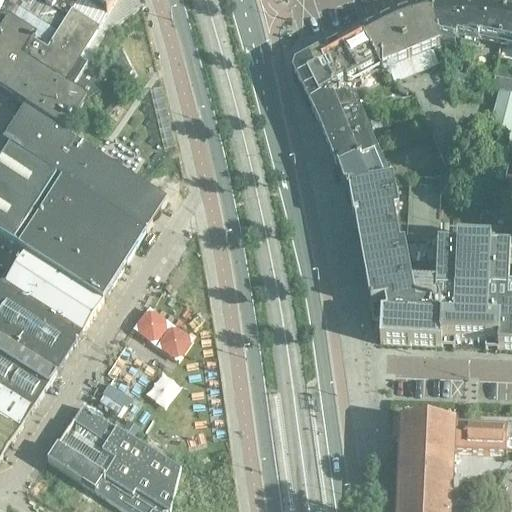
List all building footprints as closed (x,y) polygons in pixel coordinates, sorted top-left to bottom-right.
[(40,71),(68,26),(44,10),(29,0),(0,0),(0,92),(65,134),(86,100),(68,88),(40,71)] [(29,0),(44,10),(50,0),(29,0)] [(68,88),(121,0),(84,0),(68,26),(40,71),(68,88)] [(68,26),(84,0),(50,0),(44,10),(68,26)] [(500,46),(508,11),(501,10),(490,8),(480,7),(469,7),(461,7),(453,7),(441,8),(429,9),(438,42),(456,46),(457,41),(477,46),(479,41),(500,46)] [(440,51),(438,42),(429,9),(419,11),(412,13),(402,16),(395,19),(386,23),(379,26),(373,29),(359,37),(377,70),(381,76),(440,51)] [(511,12),(508,11),(500,46),(511,47),(511,12)] [(346,87),(377,70),(359,37),(297,72),(298,73),(296,77),(295,78),(307,102),(310,109),(338,97),(335,90),(340,87),(346,87)] [(465,88),(466,77),(445,73),(448,85),(465,88)] [(481,91),(481,80),(466,77),(465,88),(481,91)] [(373,158),(359,125),(352,108),(350,108),(347,100),(339,99),(338,97),(310,109),(321,131),(332,160),(337,173),(373,158)] [(167,204),(64,139),(23,113),(3,146),(61,183),(146,236),(167,204)] [(0,189),(35,212),(56,180),(9,150),(0,164),(0,189)] [(385,185),(373,158),(337,173),(344,192),(346,192),(346,193),(385,185)] [(103,303),(146,236),(61,183),(19,250),(26,254),(104,303),(103,303)] [(414,309),(412,299),(403,249),(399,250),(393,216),(397,216),(392,185),(385,185),(346,193),(347,198),(349,198),(354,227),(356,227),(374,323),(381,323),(380,346),(454,350),(455,342),(470,343),(473,281),(455,280),(454,296),(436,294),(435,306),(430,306),(430,310),(414,309)] [(0,237),(14,247),(35,212),(0,189),(0,237)] [(104,303),(26,254),(4,288),(82,337),(104,304),(104,303)] [(511,308),(508,308),(508,299),(488,297),(489,282),(473,281),(470,343),(485,343),(485,351),(511,352),(511,308)] [(82,337),(4,288),(1,286),(0,287),(0,340),(57,377),(82,337)] [(57,377),(0,340),(0,388),(35,411),(57,377)] [(35,411),(0,388),(0,417),(21,432),(35,411)] [(182,473),(84,411),(75,425),(107,445),(99,455),(142,482),(175,501),(178,488),(182,473)] [(0,464),(21,432),(0,417),(0,464)] [(451,511),(454,455),(506,458),(507,455),(511,456),(511,453),(511,443),(507,443),(508,432),(455,430),(395,427),(394,446),(401,446),(397,511),(451,511)] [(133,498),(90,471),(90,470),(58,450),(48,465),(81,485),(123,511),(171,511),(175,501),(142,482),(133,498)] [(50,511),(64,511),(81,485),(48,465),(27,497),(50,511)]
